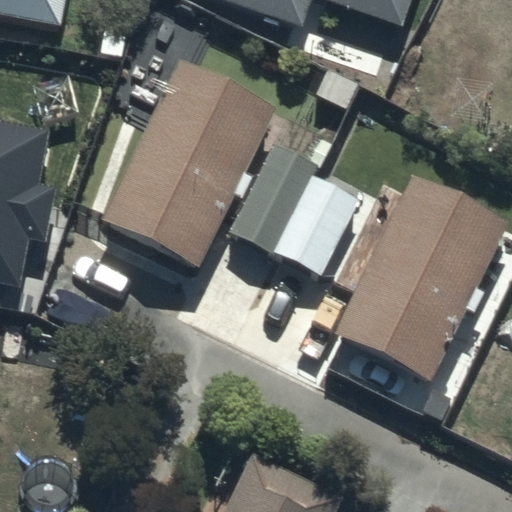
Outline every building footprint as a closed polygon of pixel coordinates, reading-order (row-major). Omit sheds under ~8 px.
[(0,0),(0,13),(56,25),(61,0),(0,0)] [(321,0),(398,25),(406,0),(222,0),(298,25),(306,0),(321,0)] [(272,103),(176,60),(98,219),(192,265),(272,103)] [(0,286),(17,289),(26,239),(44,242),(54,186),(36,183),(46,130),(0,121),(0,286)] [(314,165),(270,142),(225,232),(269,253),(270,251),(318,275),(355,199),(308,176),(314,165)] [(504,222),(408,175),(332,332),(425,380),(504,222)] [(335,511),(252,473),(232,511),(335,511)]
